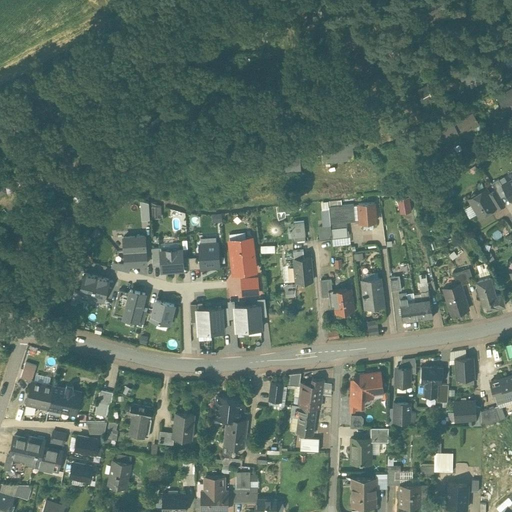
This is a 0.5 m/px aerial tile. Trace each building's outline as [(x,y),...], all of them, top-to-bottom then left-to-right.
[(247,11),(241,0),(224,0),(234,19),(247,11)] [(336,0),(324,0),(321,2),(326,11),(339,4),(336,0)] [(437,0),(431,0),(425,4),(432,15),(442,8),(437,0)] [(487,0),(486,0),(476,6),(481,15),(492,9),(487,0)] [(396,12),(375,20),(380,33),(401,24),(396,12)] [(207,19),(196,14),(189,35),(191,36),(200,39),(207,19)] [(355,25),(341,33),(345,43),(360,36),(355,25)] [(503,25),(491,32),(496,41),(508,34),(503,25)] [(221,30),(223,55),(274,51),(272,26),(221,30)] [(458,34),(453,27),(444,32),(449,40),(458,34)] [(182,42),(167,33),(162,42),(176,51),(182,42)] [(487,37),(481,40),(484,48),(490,44),(487,37)] [(406,41),(391,46),(393,56),(409,52),(407,43),(406,41)] [(511,53),(496,63),(495,63),(499,73),(511,65),(511,53)] [(367,55),(353,63),(358,72),(372,63),(367,55)] [(419,56),(408,60),(412,71),(423,67),(419,56)] [(131,66),(121,57),(109,69),(119,78),(131,66)] [(477,60),(456,70),(463,87),(465,87),(468,85),(485,78),(477,60)] [(456,70),(438,78),(445,95),(463,87),(456,70)] [(93,78),(78,85),(83,94),(97,88),(93,78)] [(144,80),(127,81),(128,94),(145,93),(144,80)] [(432,81),(416,88),(421,101),(438,94),(432,81)] [(511,86),(496,95),(503,107),(511,102),(511,86)] [(187,87),(179,90),(182,102),(191,99),(187,87)] [(211,89),(205,105),(214,109),(219,92),(211,89)] [(288,93),(277,96),(280,113),(292,110),(288,93)] [(425,113),(415,95),(405,101),(415,119),(425,113)] [(313,96),(301,98),(304,117),(316,115),(313,96)] [(493,97),(477,106),(483,119),(499,110),(493,97)] [(102,98),(94,109),(103,116),(111,105),(102,98)] [(273,117),(261,101),(252,109),(265,125),(273,117)] [(160,117),(149,106),(140,114),(151,126),(160,117)] [(232,108),(222,112),(231,133),(240,128),(232,108)] [(35,111),(16,109),(14,124),(33,127),(35,111)] [(64,112),(57,115),(59,119),(51,122),(59,140),(77,131),(76,128),(79,127),(72,112),(66,115),(64,112)] [(473,112),(457,120),(463,133),(467,131),(479,125),(473,112)] [(454,121),(441,128),(438,129),(444,142),(460,135),(454,121)] [(113,124),(100,130),(105,142),(117,136),(119,135),(113,124)] [(350,133),(320,136),(322,147),(351,145),(351,141),(350,133)] [(195,143),(191,144),(193,151),(203,147),(199,134),(193,136),(195,143)] [(42,135),(24,144),(29,156),(47,147),(42,135)] [(432,137),(421,137),(423,156),(432,154),(432,137)] [(68,142),(48,151),(54,163),(73,154),(68,142)] [(161,147),(150,145),(148,162),(159,163),(161,147)] [(134,171),(121,162),(115,171),(128,180),(134,171)] [(54,163),(36,172),(41,184),(59,175),(54,163)] [(511,179),(502,185),(511,200),(511,199),(511,179)] [(85,188),(73,187),(73,207),(85,207),(85,188)] [(485,188),(477,193),(475,192),(471,194),(471,197),(469,198),(480,216),(495,207),(496,206),(488,193),(485,188)] [(505,204),(495,189),(488,193),(496,206),(495,207),(497,209),(505,204)] [(405,197),(397,198),(400,212),(411,210),(408,196),(405,197)] [(161,217),(161,203),(151,203),(151,217),(161,217)] [(374,203),(358,204),(360,222),(362,222),(373,221),(376,221),(374,203)] [(353,204),(329,206),(331,223),(346,221),(355,221),(353,204)] [(62,211),(47,218),(51,227),(66,220),(62,211)] [(346,221),(331,223),(331,225),(332,238),(348,237),(346,221)] [(9,225),(0,223),(0,237),(6,239),(9,225)] [(331,225),(318,227),(320,240),(332,238),(331,225)] [(304,234),(292,236),(293,242),(305,241),(304,234)] [(146,249),(145,235),(123,236),(124,250),(146,249)] [(251,238),(230,241),(234,270),(255,268),(251,238)] [(36,244),(22,241),(21,245),(24,246),(23,251),(34,254),(36,244)] [(217,242),(199,243),(201,268),(219,266),(217,242)] [(159,248),(161,271),(185,269),(183,246),(159,248)] [(147,263),(146,249),(124,250),(125,264),(147,263)] [(310,256),(294,258),(296,281),(312,280),(310,256)] [(469,268),(462,270),(467,283),(473,281),(469,268)] [(462,270),(453,273),(457,284),(460,283),(461,285),(467,283),(462,270)] [(103,300),(109,279),(85,272),(79,293),(103,300)] [(488,276),(477,279),(476,279),(476,280),(475,280),(479,293),(495,289),(491,278),(489,279),(488,276)] [(331,277),(320,279),(322,295),(329,295),(328,290),(332,290),(331,277)] [(380,277),(362,280),(364,294),(361,294),(361,296),(364,296),(365,307),(383,305),(380,277)] [(286,297),(297,295),(295,282),(284,284),(286,297)] [(457,284),(444,288),(444,287),(443,287),(452,314),(468,309),(461,285),(460,283),(457,284)] [(122,316),(139,321),(147,291),(130,287),(122,316)] [(332,290),(328,290),(329,295),(330,306),(335,305),(336,311),(337,314),(345,313),(344,310),(353,309),(351,287),(332,290)] [(495,289),(479,293),(484,311),(500,306),(497,298),(501,297),(500,293),(496,294),(495,289)] [(428,290),(420,292),(422,299),(415,300),(418,319),(433,317),(428,290)] [(408,301),(406,293),(398,294),(403,321),(418,319),(415,300),(408,301)] [(260,297),(246,298),(249,336),(262,335),(260,297)] [(233,337),(249,336),(246,298),(231,298),(233,337)] [(174,304),(156,299),(151,317),(169,322),(174,304)] [(226,338),(222,300),(208,302),(212,339),(226,338)] [(208,302),(193,303),(197,341),(212,339),(208,302)] [(381,321),(368,322),(369,335),(382,333),(381,321)] [(465,349),(455,351),(456,359),(466,358),(465,349)] [(415,357),(401,358),(398,367),(410,367),(409,372),(415,372),(415,357)] [(466,358),(456,359),(456,363),(457,378),(465,377),(473,377),(471,358),(466,358)] [(29,377),(30,368),(36,369),(37,362),(25,360),(22,376),(29,377)] [(442,367),(422,365),(421,382),(425,382),(424,394),(436,395),(437,395),(437,383),(441,383),(442,367)] [(398,367),(396,367),(395,384),(409,384),(409,372),(410,367),(398,367)] [(380,371),(357,374),(352,379),(351,402),(362,403),(362,402),(364,403),(366,402),(368,401),(370,399),(371,397),(371,392),(382,391),(380,371)] [(301,372),(289,373),(287,384),(299,385),(301,372)] [(511,374),(499,378),(502,389),(504,398),(505,398),(511,396),(511,374)] [(52,384),(43,382),(32,379),(27,399),(28,399),(32,400),(33,400),(47,403),(46,407),(48,408),(53,384),(52,384)] [(322,381),(312,379),(311,384),(302,382),(299,405),(299,404),(316,407),(319,407),(322,381)] [(283,382),(271,381),(269,399),(281,400),(283,382)] [(448,384),(441,383),(437,383),(437,395),(436,395),(436,401),(447,401),(448,384)] [(81,390),(53,385),(53,384),(48,408),(49,406),(61,408),(61,409),(61,410),(62,409),(77,412),(81,390)] [(113,391),(100,388),(97,400),(108,403),(111,403),(113,391)] [(502,389),(494,391),(497,400),(504,398),(502,389)] [(242,397),(217,394),(216,401),(215,401),(213,403),(212,407),(214,409),(215,409),(215,410),(220,411),(220,416),(227,417),(227,416),(240,418),(242,397)] [(108,403),(97,400),(95,411),(106,413),(108,403)] [(474,401),(454,402),(455,412),(455,420),(472,418),(475,418),(474,404),(474,401)] [(153,406),(131,402),(129,412),(132,413),(128,432),(148,436),(151,416),(153,406)] [(409,402),(395,402),(395,407),(395,420),(408,420),(409,402)] [(316,407),(299,404),(299,405),(293,404),(293,406),(292,406),(291,413),(292,413),(291,415),(298,416),(296,430),(313,433),(316,407)] [(480,407),(474,404),(475,418),(472,418),(472,419),(473,425),(481,425),(480,407)] [(495,406),(481,411),(482,425),(499,419),(495,406)] [(194,412),(176,410),(173,436),(174,436),(174,434),(190,436),(190,438),(191,438),(194,412)] [(361,414),(350,414),(350,427),(363,426),(363,417),(361,414)] [(240,418),(227,416),(227,417),(224,443),(244,446),(247,419),(240,418)] [(107,421),(90,420),(89,433),(104,433),(107,421)] [(117,422),(110,421),(108,428),(116,429),(117,422)] [(388,426),(370,427),(370,437),(370,441),(388,441),(388,426)] [(173,431),(160,429),(158,441),(173,443),(174,436),(173,436),(173,431)] [(67,434),(53,431),(51,443),(65,446),(67,434)] [(44,439),(29,435),(28,438),(14,435),(10,453),(8,452),(5,466),(21,470),(24,460),(34,462),(34,465),(57,470),(62,450),(43,446),(44,439)] [(97,438),(78,435),(75,449),(95,452),(97,438)] [(319,437),(301,436),(300,450),(318,451),(319,437)] [(370,437),(352,437),(352,462),(370,462),(370,441),(370,437)] [(452,453),(434,452),(434,470),(452,471),(452,453)] [(242,458),(222,456),(222,462),(241,465),(242,458)] [(131,461),(113,458),(108,483),(109,483),(109,481),(125,484),(124,486),(125,487),(131,461)] [(92,465),(73,461),(70,475),(90,479),(92,465)] [(184,472),(183,472),(183,484),(195,484),(195,472),(191,472),(184,472)] [(250,472),(237,472),(237,488),(247,488),(250,488),(250,472)] [(224,476),(205,476),(205,490),(201,490),(201,496),(201,508),(201,509),(227,509),(227,490),(224,490),(224,476)] [(375,477),(354,477),(355,487),(352,487),(352,505),(372,505),(372,496),(375,496),(375,477)] [(400,483),(400,484),(399,484),(400,506),(420,506),(420,493),(420,484),(400,483)] [(467,484),(448,483),(446,507),(466,508),(467,496),(466,496),(467,484)] [(32,484),(18,484),(14,494),(27,498),(32,484)] [(237,488),(233,488),(233,501),(247,501),(247,492),(247,488),(237,488)] [(9,511),(14,497),(0,492),(0,511),(9,511)] [(255,492),(247,492),(247,501),(255,501),(255,493),(255,492)] [(185,493),(162,493),(162,511),(185,511),(185,493)] [(276,511),(276,498),(257,498),(257,503),(257,511),(276,511)] [(62,511),(65,506),(45,500),(41,511),(62,511)]
